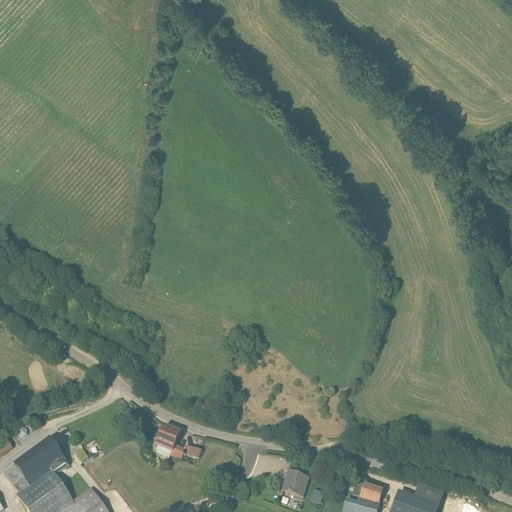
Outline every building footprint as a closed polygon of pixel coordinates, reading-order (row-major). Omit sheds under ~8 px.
[(184,451),(175,447),(181,435),(164,428),(156,447),(171,453),(170,456),(181,461),(182,457),(199,460),(201,452),(185,448),(184,451)] [(49,453),(56,448),(50,441),(4,473),(19,493),(16,496),(27,511),(106,511),(91,490),(73,503),(55,476),(46,464),(52,459),(49,453)] [(2,456),(12,449),(7,442),(0,447),(0,511),(1,511),(4,511),(0,505),(0,458),(3,457),(2,456)] [(46,464),(55,476),(69,467),(56,448),(49,453),(52,459),(46,464)] [(282,492),(303,499),(309,480),(288,473),(282,492)] [(376,511),(383,493),(356,484),(352,496),(360,499),(356,511),(376,511)] [(322,505),(325,494),(315,491),(311,502),(322,505)]
